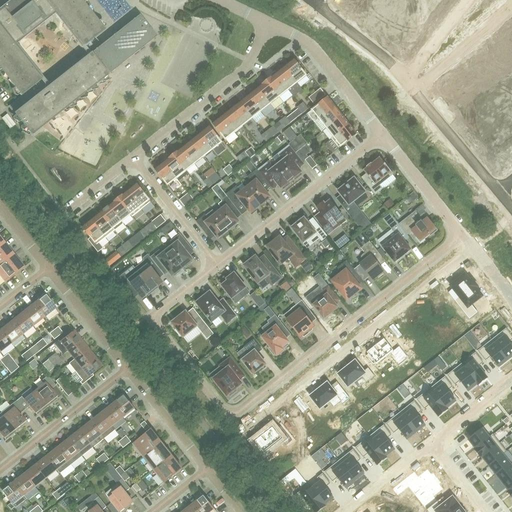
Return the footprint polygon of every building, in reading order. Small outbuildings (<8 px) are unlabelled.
[(32,135),(42,127),(97,84),(157,36),(139,15),(101,45),(92,52),(49,85),(43,78),(16,44),(54,14),(81,48),(95,37),(104,30),(79,0),(10,0),(0,8),(0,69),(21,96),(24,93),(28,98),(12,111),(32,135)] [(431,0),(422,0),(419,4),(434,16),(440,7),(431,0)] [(417,7),(410,15),(425,27),(432,19),(417,7)] [(410,15),(404,24),(419,35),(425,27),(410,15)] [(210,21),(203,25),(206,33),(214,29),(210,21)] [(404,24),(398,32),(412,43),(419,35),(404,24)] [(398,32),(391,40),(406,52),(412,43),(398,32)] [(511,36),(509,33),(501,40),(511,52),(511,36)] [(511,52),(501,40),(493,46),(506,61),(506,60),(511,55),(511,52)] [(493,46),(485,53),(499,69),(507,62),(506,60),(506,61),(493,46)] [(482,55),(474,62),(489,80),(498,74),(482,55)] [(294,60),(285,67),(297,83),(301,88),(310,80),(306,76),(294,60)] [(474,62),(466,69),(482,87),(489,80),(474,62)] [(297,83),(285,67),(276,75),(288,90),(297,83)] [(466,69),(458,76),(472,92),(473,94),(482,87),(466,69)] [(288,90),(276,75),(267,82),(279,97),(288,90)] [(458,76),(451,82),(464,98),(465,98),(472,92),(458,76)] [(279,97),(267,82),(258,89),(270,105),(279,97)] [(451,82),(442,89),(458,107),(466,100),(465,98),(464,98),(451,82)] [(314,104),(325,95),(320,88),(309,98),(314,104)] [(270,105),(258,89),(249,96),(261,112),(270,105)] [(249,96),(240,103),(252,119),(256,123),(265,116),(261,112),(249,96)] [(312,111),(307,114),(315,123),(319,120),(335,107),(328,98),(327,98),(312,111)] [(240,103),(231,110),(243,126),(248,132),(257,125),(256,123),(252,119),(240,103)] [(300,105),(305,111),(308,109),(303,103),(300,105)] [(302,114),(305,111),(300,105),(297,108),(302,114)] [(326,129),(342,116),(335,107),(319,120),(326,129)] [(243,126),(231,110),(222,117),(235,133),(243,126)] [(7,115),(2,119),(10,128),(14,125),(7,115)] [(333,137),(349,125),(342,116),(326,129),(333,137)] [(235,133),(222,117),(213,124),(225,140),(235,133)] [(282,119),(287,126),(290,123),(285,117),(282,119)] [(287,126),(282,119),(279,122),(284,128),(287,126)] [(338,148),(356,134),(349,125),(333,137),(331,139),(338,148)] [(269,140),(278,133),(273,126),(264,133),(269,140)] [(222,143),(209,127),(200,134),(213,150),(222,143)] [(291,142),(297,137),(289,128),(283,132),(291,142)] [(511,139),(506,132),(499,139),(511,153),(511,152),(511,139)] [(266,142),(269,140),(264,133),(261,136),(266,142)] [(213,150),(200,134),(191,142),(204,157),(213,150)] [(284,139),(280,135),(275,139),(278,144),(284,139)] [(302,148),(298,142),(299,141),(297,137),(291,142),(292,144),(290,145),(296,153),(301,148),(302,148)] [(499,139),(490,146),(503,160),(511,153),(499,139)] [(204,157),(191,142),(182,149),(195,164),(204,157)] [(280,153),(273,158),(278,164),(291,181),(294,179),(295,180),(302,175),(301,173),(302,172),(293,162),(299,158),(289,146),(280,153)] [(306,155),(301,148),(296,153),(301,159),(306,155)] [(195,164),(182,149),(173,156),(186,172),(195,164)] [(186,172),(173,156),(164,163),(177,179),(186,172)] [(317,165),(310,156),(305,160),(312,169),(317,165)] [(375,195),(382,189),(379,185),(393,174),(380,158),(371,165),(371,164),(366,167),(367,168),(363,171),(371,180),(366,184),(375,195)] [(177,179),(164,163),(155,170),(168,186),(177,179)] [(291,181),(278,164),(272,169),(270,169),(266,164),(258,171),(265,180),(267,183),(272,179),(281,189),(282,188),(283,190),(290,184),(289,183),(291,181)] [(229,165),(226,167),(231,174),(234,171),(229,165)] [(231,174),(226,167),(223,170),(228,176),(231,174)] [(251,184),(246,189),(260,206),(264,203),(265,204),(271,199),(260,185),(265,180),(258,171),(257,169),(247,177),(250,181),(249,182),(251,184)] [(206,179),(211,185),(215,183),(210,177),(206,179)] [(347,203),(342,207),(362,232),(371,225),(353,202),(365,192),(360,186),(362,185),(357,178),(355,180),(354,178),(338,191),(347,203)] [(211,185),(206,179),(203,181),(208,188),(211,185)] [(151,202),(137,185),(127,192),(141,210),(151,202)] [(218,185),(213,189),(222,201),(218,204),(222,209),(215,214),(228,231),(239,222),(232,213),(237,209),(234,206),(227,197),(226,195),(219,187),(218,185)] [(236,186),(226,195),(227,197),(234,206),(241,201),(252,215),(258,210),(257,208),(260,206),(246,189),(241,193),(236,186)] [(200,194),(197,191),(191,196),(194,199),(200,194)] [(141,210),(127,192),(118,199),(131,215),(132,217),(141,210)] [(193,200),(188,193),(179,200),(184,207),(193,200)] [(131,215),(118,199),(109,206),(122,222),(131,215)] [(324,203),(323,203),(316,208),(318,210),(326,220),(320,224),(328,234),(339,226),(336,222),(342,217),(330,201),(329,201),(328,200),(324,203)] [(395,206),(391,201),(384,206),(389,211),(395,206)] [(122,222),(109,206),(100,213),(113,229),(115,231),(123,224),(122,222)] [(205,215),(196,222),(205,234),(210,230),(218,239),(228,231),(215,214),(212,210),(206,216),(205,215)] [(398,224),(407,235),(412,232),(420,242),(429,235),(430,237),(438,231),(432,224),(431,225),(427,219),(423,222),(415,211),(398,224)] [(113,229),(100,213),(91,220),(105,238),(115,231),(113,229)] [(390,214),(385,218),(393,229),(395,232),(401,227),(390,214)] [(166,221),(161,215),(151,222),(156,229),(166,221)] [(313,229),(304,218),(302,219),(301,218),(295,222),(297,224),(291,228),(303,243),(309,238),(313,243),(319,239),(321,241),(327,237),(318,225),(313,229)] [(104,248),(100,243),(105,238),(91,220),(82,228),(91,238),(89,240),(99,252),(104,248)] [(156,229),(151,222),(143,229),(148,236),(156,229)] [(393,229),(378,241),(382,247),(394,263),(411,250),(402,239),(407,236),(401,227),(395,232),(393,229)] [(148,236),(143,229),(139,232),(144,238),(148,236)] [(363,232),(356,238),(362,245),(360,247),(364,253),(363,254),(362,255),(361,257),(360,261),(361,262),(362,263),(360,265),(372,280),(377,277),(378,278),(383,274),(382,272),(383,271),(376,262),(382,257),(369,240),(363,232)] [(192,260),(183,249),(188,245),(180,235),(171,242),(174,245),(168,251),(181,268),(185,265),(186,267),(192,262),(191,260),(192,260)] [(349,241),(344,235),(335,243),(339,248),(349,241)] [(287,247),(280,237),(267,247),(281,264),(285,261),(286,263),(288,263),(291,261),(295,267),(305,260),(292,243),(287,247)] [(330,244),(326,240),(322,243),(325,248),(330,244)] [(128,241),(125,244),(130,250),(133,247),(128,241)] [(0,264),(13,255),(3,242),(0,244),(0,264)] [(121,257),(130,250),(125,244),(116,251),(117,252),(116,252),(121,257)] [(181,268),(168,251),(162,255),(159,252),(151,258),(159,268),(163,265),(172,275),(174,276),(180,271),(179,270),(181,268)] [(109,266),(115,261),(121,257),(116,252),(105,261),(109,266)] [(162,283),(155,273),(159,269),(159,268),(151,258),(148,254),(143,258),(145,265),(135,269),(153,292),(158,288),(158,287),(162,283)] [(0,275),(5,282),(23,268),(13,255),(0,264),(0,275)] [(255,256),(254,257),(252,257),(248,260),(248,262),(243,266),(258,284),(265,278),(271,286),(281,278),(270,264),(265,268),(255,256)] [(356,273),(347,261),(337,268),(342,274),(332,281),(347,300),(360,290),(351,277),(356,273)] [(153,292),(135,269),(129,278),(123,274),(118,278),(131,294),(136,291),(142,299),(147,295),(149,296),(153,292)] [(227,281),(221,286),(226,292),(226,293),(226,295),(227,296),(228,297),(229,298),(231,298),(232,299),(239,293),(243,298),(249,293),(234,273),(226,279),(227,281)] [(470,282),(464,275),(463,276),(462,274),(454,280),(455,282),(451,286),(459,297),(454,301),(469,319),(477,313),(471,305),(482,296),(475,288),(477,287),(472,280),(470,282)] [(6,286),(0,289),(0,300),(11,293),(6,286)] [(319,287),(305,298),(312,307),(313,306),(323,319),(337,308),(330,298),(335,295),(328,286),(322,291),(319,287)] [(265,303),(256,291),(250,296),(259,308),(265,303)] [(219,304),(210,292),(204,297),(203,295),(195,301),(207,317),(206,317),(208,318),(211,322),(224,312),(231,320),(237,315),(224,300),(219,304)] [(55,308),(43,293),(37,298),(39,302),(35,306),(43,317),(55,308)] [(431,304),(423,310),(430,318),(431,317),(437,324),(443,320),(445,323),(455,315),(453,312),(458,309),(449,298),(443,303),(437,296),(430,302),(431,304)] [(312,313),(302,300),(291,309),(294,314),(286,320),(300,337),(302,336),(304,337),(312,330),(311,329),(313,327),(306,317),(312,313)] [(43,317),(35,306),(30,310),(27,306),(20,311),(23,315),(24,315),(32,326),(43,317)] [(289,342),(283,335),(287,331),(275,315),(269,307),(265,310),(271,318),(267,321),(273,328),(262,337),(270,347),(268,348),(273,355),(275,354),(277,356),(284,350),(282,348),(289,342)] [(193,321),(185,312),(171,323),(176,329),(175,330),(180,337),(182,336),(183,337),(196,327),(202,333),(208,328),(199,316),(193,321)] [(32,326),(24,315),(23,315),(13,323),(22,334),(32,326)] [(413,336),(422,329),(427,336),(433,332),(422,318),(417,322),(412,316),(404,322),(403,321),(403,322),(404,323),(400,326),(399,324),(399,325),(400,326),(394,331),(408,349),(417,341),(413,336)] [(22,334),(13,323),(2,332),(11,343),(22,334)] [(54,330),(58,336),(62,333),(58,327),(54,330)] [(501,332),(492,340),(508,360),(511,356),(511,346),(509,343),(511,340),(511,336),(506,329),(501,332)] [(58,336),(54,330),(49,334),(54,339),(58,336)] [(0,351),(11,343),(2,332),(0,333),(0,351)] [(62,355),(67,351),(80,340),(73,332),(60,342),(59,340),(53,344),(62,355)] [(368,354),(365,356),(365,357),(366,356),(373,365),(375,363),(376,365),(390,354),(398,364),(407,357),(398,345),(397,345),(398,347),(393,351),(384,339),(377,344),(377,343),(376,344),(377,344),(374,346),(373,346),(373,347),(366,352),(368,354)] [(74,360),(87,349),(80,340),(67,351),(74,360)] [(254,340),(244,347),(247,351),(247,356),(242,360),(253,374),(258,370),(260,372),(265,367),(264,366),(266,365),(257,354),(262,350),(254,340)] [(492,340),(478,351),(486,361),(490,357),(498,368),(508,360),(492,340)] [(32,347),(36,353),(40,350),(36,344),(32,347)] [(36,353),(32,347),(28,350),(32,356),(36,353)] [(53,356),(59,354),(56,347),(50,350),(53,356)] [(205,354),(201,348),(195,352),(200,358),(205,354)] [(76,372),(80,368),(94,357),(87,349),(74,360),(69,363),(76,372)] [(473,360),(464,368),(478,385),(487,378),(478,367),(483,363),(475,353),(470,357),(473,360)] [(91,374),(101,366),(94,357),(80,368),(76,372),(75,372),(82,381),(80,382),(82,385),(93,376),(91,374)] [(235,389),(241,384),(238,380),(244,375),(239,369),(230,358),(220,366),(224,371),(213,379),(226,396),(228,394),(230,397),(237,391),(235,389)] [(42,364),(45,368),(51,364),(48,360),(42,364)] [(368,368),(363,372),(355,361),(349,366),(344,369),(344,370),(338,375),(348,387),(361,376),(366,382),(374,376),(368,368)] [(10,365),(14,370),(18,367),(14,362),(10,365)] [(33,373),(40,368),(34,362),(28,367),(33,373)] [(461,364),(447,375),(455,385),(460,382),(468,392),(477,385),(477,386),(478,385),(464,368),(461,364)] [(11,373),(14,370),(10,365),(6,367),(11,373)] [(57,399),(50,390),(55,386),(47,376),(42,380),(45,384),(34,392),(40,398),(47,408),(57,399)] [(56,381),(59,385),(65,380),(61,376),(56,381)] [(444,377),(430,388),(447,410),(448,409),(447,408),(456,401),(448,391),(452,387),(444,377)] [(62,389),(68,384),(65,380),(59,385),(62,389)] [(350,399),(338,384),(331,389),(327,384),(322,387),(317,391),(310,397),(312,398),(310,400),(315,406),(317,405),(320,409),(329,401),(334,408),(341,402),(343,404),(350,399)] [(430,388),(416,399),(424,409),(429,406),(438,417),(447,410),(430,388)] [(40,398),(34,392),(24,400),(21,397),(16,401),(24,411),(29,407),(36,416),(47,408),(40,398)] [(134,409),(123,394),(116,399),(119,403),(114,406),(123,418),(134,409)] [(26,424),(19,415),(24,411),(16,401),(0,413),(15,432),(26,424)] [(414,401),(400,412),(416,433),(425,425),(417,415),(422,412),(414,401)] [(123,418),(114,406),(109,410),(106,407),(100,412),(103,415),(112,426),(123,418)] [(291,421),(284,426),(295,439),(313,425),(298,406),(292,411),(292,412),(287,416),(291,421)] [(400,412),(386,423),(394,434),(399,430),(407,440),(416,433),(400,412)] [(15,432),(0,413),(0,434),(5,441),(15,432)] [(112,426),(103,415),(92,424),(101,435),(104,439),(115,430),(112,426)] [(145,430),(149,427),(144,421),(140,424),(145,430)] [(81,432),(93,447),(104,439),(101,435),(92,424),(81,432)] [(272,427),(254,441),(263,453),(281,439),(298,460),(304,455),(281,426),(275,431),(272,427)] [(383,426),(369,437),(386,458),(386,457),(395,450),(387,439),(391,436),(383,426)] [(482,429),(468,440),(475,449),(489,438),(482,429)] [(143,457),(161,443),(151,430),(133,444),(143,457)] [(93,447),(81,432),(76,436),(73,433),(67,438),(70,441),(82,456),(93,447)] [(475,449),(474,449),(481,458),(482,458),(500,444),(493,435),(489,438),(475,449)] [(131,442),(126,436),(122,439),(127,445),(131,442)] [(369,437),(355,448),(363,458),(368,454),(377,465),(386,458),(369,437)] [(124,447),(127,445),(122,439),(119,441),(124,447)] [(82,456),(70,441),(60,449),(59,450),(71,465),(82,456)] [(153,470),(171,455),(161,443),(143,457),(153,470)] [(500,444),(482,458),(489,466),(503,455),(506,452),(500,444)] [(71,465),(59,450),(60,449),(57,446),(50,451),(53,455),(48,458),(57,470),(60,473),(71,465)] [(353,450),(339,461),(355,481),(364,474),(356,464),(361,460),(353,450)] [(104,453),(100,456),(104,462),(109,459),(104,453)] [(182,468),(171,455),(153,470),(164,483),(182,468)] [(503,455),(489,466),(495,474),(509,463),(503,455)] [(57,470),(48,458),(37,467),(46,478),(57,470)] [(339,461),(325,472),(333,482),(337,478),(346,488),(355,481),(339,461)] [(511,466),(509,463),(495,474),(502,483),(511,474),(511,466)] [(120,476),(125,472),(120,466),(115,470),(120,476)] [(37,467),(27,475),(26,476),(35,487),(46,478),(37,467)] [(414,472),(403,480),(415,495),(437,478),(433,473),(431,474),(427,469),(418,477),(414,472)] [(82,470),(78,474),(83,479),(87,476),(82,470)] [(35,487),(26,476),(27,475),(24,472),(17,477),(20,481),(15,484),(27,499),(30,496),(28,493),(35,487)] [(120,476),(122,479),(124,481),(130,478),(125,472),(120,476)] [(83,479),(78,474),(75,477),(79,482),(83,479)] [(320,481),(311,489),(325,506),(325,505),(333,498),(325,488),(330,484),(322,474),(317,478),(320,481)] [(511,474),(502,483),(508,491),(511,488),(511,474)] [(437,478),(415,495),(426,510),(437,502),(437,501),(433,496),(443,489),(439,484),(441,483),(437,478)] [(125,492),(130,488),(124,481),(122,479),(117,483),(118,484),(105,493),(120,511),(133,501),(125,492)] [(27,499),(15,484),(10,488),(7,485),(1,490),(11,503),(8,506),(11,510),(15,507),(15,508),(27,499)] [(49,484),(40,488),(43,494),(52,490),(49,484)] [(133,486),(137,492),(141,489),(136,484),(133,486)] [(60,488),(56,491),(61,497),(65,494),(60,488)] [(299,492),(294,496),(302,506),(307,503),(314,511),(317,511),(325,506),(311,489),(302,496),(299,492)] [(57,500),(61,497),(56,491),(53,494),(57,500)] [(209,511),(214,509),(202,494),(195,499),(198,503),(193,506),(197,511),(209,511)] [(102,511),(106,507),(99,497),(93,501),(94,502),(82,511),(102,511)] [(437,502),(426,510),(427,511),(454,511),(460,508),(457,504),(459,502),(455,498),(454,499),(453,498),(452,497),(451,498),(452,498),(440,507),(437,502)]
